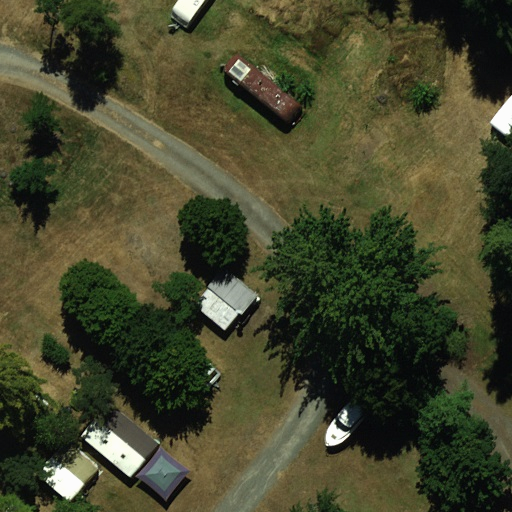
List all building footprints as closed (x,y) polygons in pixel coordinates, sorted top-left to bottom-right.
[(315,76),(264,34),(231,74),(282,116),(315,76)] [(402,155),(380,137),(343,183),(365,201),(402,155)] [(154,220),(119,257),(172,307),(207,270),(154,220)] [(112,397),(92,423),(134,456),(154,430),(112,397)] [(61,456),(40,480),(75,511),(77,511),(98,489),(61,456)]
